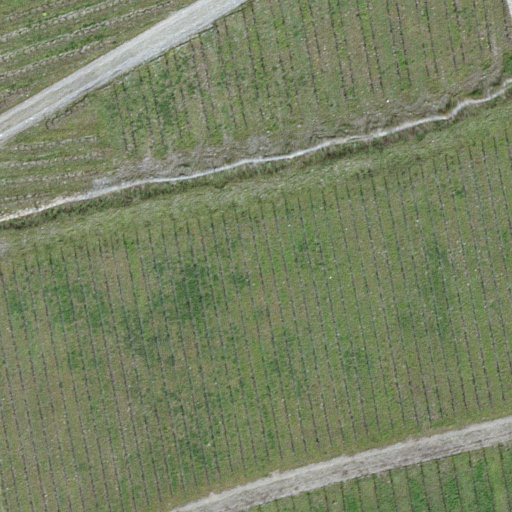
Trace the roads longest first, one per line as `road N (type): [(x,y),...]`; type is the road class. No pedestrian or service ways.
road 1 (track): [(214,511),(511,431)]
road 2 (track): [(0,129),(220,0)]
